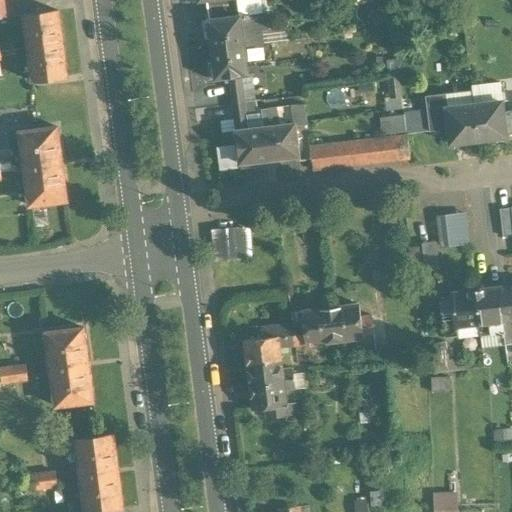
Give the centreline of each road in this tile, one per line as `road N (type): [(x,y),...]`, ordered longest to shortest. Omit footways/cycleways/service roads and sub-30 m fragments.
road 1 (residential): [(511,168),(270,191),(180,218)]
road 2 (residential): [(219,511),(182,245)]
road 3 (residential): [(137,251),(168,511)]
road 4 (residential): [(102,0),(137,251)]
road 5 (residential): [(180,218),(150,0)]
road 6 (residential): [(137,251),(0,272)]
